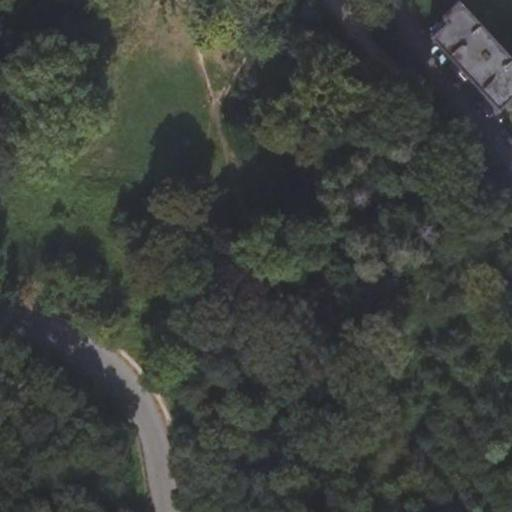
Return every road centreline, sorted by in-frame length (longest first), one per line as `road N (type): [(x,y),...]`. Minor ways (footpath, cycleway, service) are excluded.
road 1 (track): [(511,234),(335,0)]
road 2 (unclassified): [(0,318),(106,353),(146,410),(163,511)]
road 3 (residential): [(511,178),(410,52),(384,0)]
